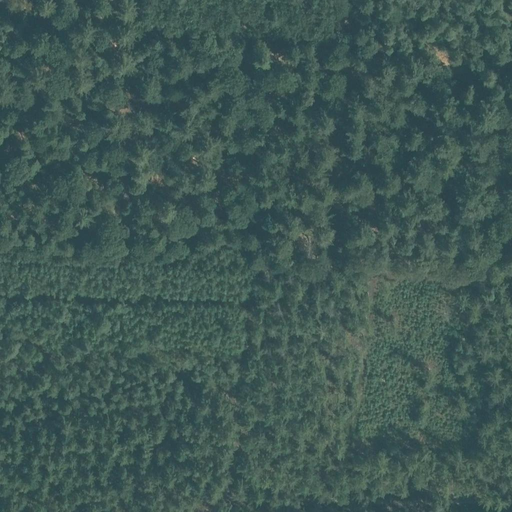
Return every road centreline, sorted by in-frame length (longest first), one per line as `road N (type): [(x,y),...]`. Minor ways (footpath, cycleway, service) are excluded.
road 1 (track): [(225,495),(259,267),(511,272)]
road 2 (track): [(511,501),(225,495),(133,511)]
